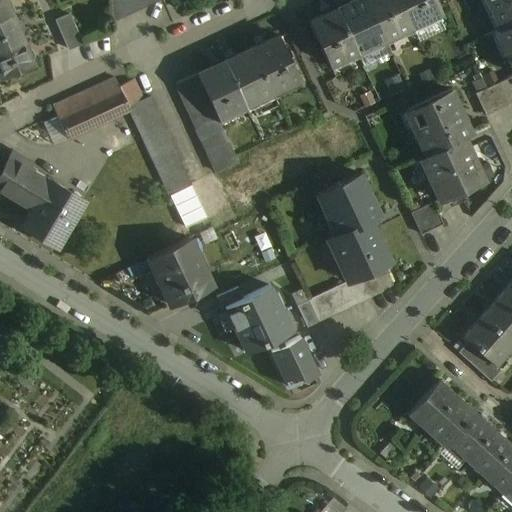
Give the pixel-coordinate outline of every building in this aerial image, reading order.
[(4,0),(0,0),(0,18),(10,14),(4,0)] [(121,6),(120,0),(108,0),(109,22),(125,15),(121,6)] [(156,0),(120,0),(121,6),(125,15),(156,0)] [(363,0),(351,0),(334,8),(354,50),(357,56),(385,44),(363,0)] [(397,0),(363,0),(385,44),(412,31),(410,26),(397,0)] [(429,0),(397,0),(410,26),(435,14),(437,20),(439,19),(429,0)] [(511,0),(485,0),(499,28),(511,21),(511,0)] [(334,8),(307,21),(329,68),(332,67),(329,62),(354,50),(334,8)] [(10,14),(0,18),(0,47),(21,38),(10,14)] [(79,43),(67,14),(54,20),(66,49),(79,43)] [(511,21),(499,28),(491,31),(502,54),(504,53),(511,69),(511,21)] [(300,84),(277,35),(249,48),(272,97),(300,84)] [(21,38),(0,47),(0,76),(32,63),(21,38)] [(272,97),(249,48),(222,61),(245,109),(272,97)] [(245,109),(222,61),(195,73),(200,84),(205,96),(211,107),(216,118),(218,122),(245,109)] [(195,73),(173,83),(179,95),(200,84),(195,73)] [(511,74),(496,82),(506,104),(511,100),(511,74)] [(113,77),(86,89),(101,122),(128,110),(126,107),(117,86),(113,77)] [(132,79),(117,86),(126,107),(142,99),(132,79)] [(496,82),(474,92),(484,114),(506,104),(496,82)] [(200,84),(179,95),(184,106),(205,96),(200,84)] [(460,111),(448,88),(402,110),(423,154),(461,136),(470,132),(464,119),(462,120),(458,112),(460,111)] [(86,89),(51,105),(67,138),(101,122),(86,89)] [(190,185),(148,96),(142,99),(126,107),(128,110),(168,195),(190,185)] [(205,96),(184,106),(189,117),(211,107),(205,96)] [(211,107),(189,117),(194,128),(216,118),(211,107)] [(216,118),(194,128),(200,140),(221,129),(218,122),(216,118)] [(221,129),(200,140),(205,150),(226,140),(221,129)] [(423,154),(420,155),(429,175),(427,176),(438,200),(482,180),(461,136),(423,154)] [(226,140),(205,150),(210,161),(231,151),(226,140)] [(231,151),(210,161),(215,172),(237,162),(231,151)] [(81,200),(26,167),(29,163),(11,152),(0,171),(0,191),(29,209),(20,225),(54,246),(81,200)] [(357,173),(315,192),(334,232),(325,236),(326,238),(376,214),(357,173)] [(190,185),(168,195),(173,207),(195,197),(190,185)] [(200,207),(195,197),(173,207),(178,218),(200,207)] [(431,202),(408,212),(418,234),(441,223),(431,202)] [(205,218),(200,207),(178,218),(183,228),(205,218)] [(376,214),(326,238),(346,281),(349,279),(360,274),(371,269),(382,264),(387,261),(367,219),(376,214)] [(187,238),(146,257),(168,305),(210,285),(187,238)] [(287,263),(259,276),(262,283),(290,270),(287,263)] [(391,284),(382,264),(371,269),(381,289),(391,284)] [(371,269),(360,274),(370,296),(381,291),(381,289),(371,269)] [(360,274),(349,279),(359,301),(370,296),(360,274)] [(511,279),(511,278),(494,297),(511,313),(511,279)] [(346,281),(327,290),(338,311),(359,301),(349,279),(346,281)] [(241,298),(223,306),(224,308),(244,350),(288,330),(267,286),(241,298)] [(235,287),(215,296),(221,309),(224,308),(223,306),(241,298),(235,287)] [(327,290),(306,300),(316,321),(338,311),(327,290)] [(511,344),(511,313),(494,297),(478,316),(511,346),(511,344)] [(316,321),(306,300),(295,305),(305,326),(316,321)] [(511,346),(478,316),(460,335),(466,340),(494,365),(511,346)] [(316,373),(299,336),(269,350),(283,380),(298,373),(301,380),(316,373)] [(494,365),(466,340),(456,351),(489,381),(499,369),(494,365)] [(436,378),(405,413),(424,430),(455,395),(436,378)] [(455,395),(424,430),(443,447),(446,443),(474,412),(455,395)] [(474,412),(446,443),(464,460),(492,429),(474,412)] [(492,429),(464,460),(483,476),(511,445),(492,429)] [(511,446),(511,445),(483,476),(501,493),(504,490),(511,480),(511,446)]
